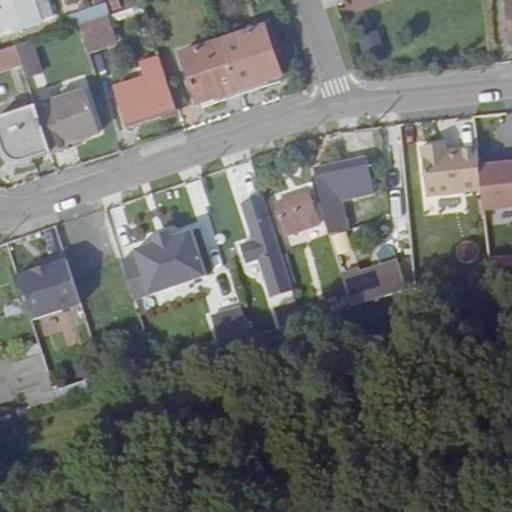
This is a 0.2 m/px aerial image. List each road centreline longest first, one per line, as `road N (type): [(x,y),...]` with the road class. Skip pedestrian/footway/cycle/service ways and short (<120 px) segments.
road 1 (residential): [(0,215),(333,105)]
road 2 (residential): [(333,105),(511,87)]
